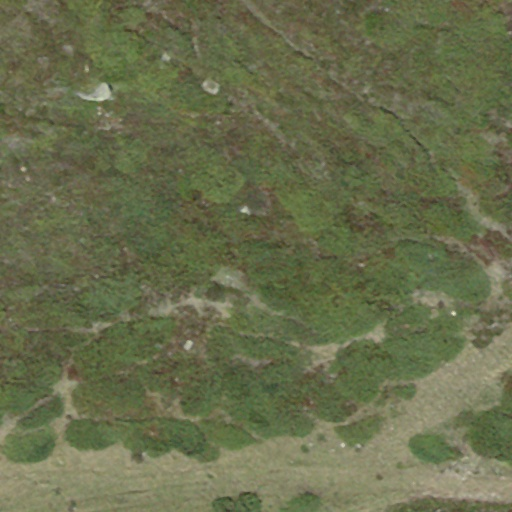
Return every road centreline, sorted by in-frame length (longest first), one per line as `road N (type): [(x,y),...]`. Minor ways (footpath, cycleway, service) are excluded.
road 1 (track): [(14,511),(355,468),(511,497)]
road 2 (track): [(355,468),(474,366),(511,350)]
